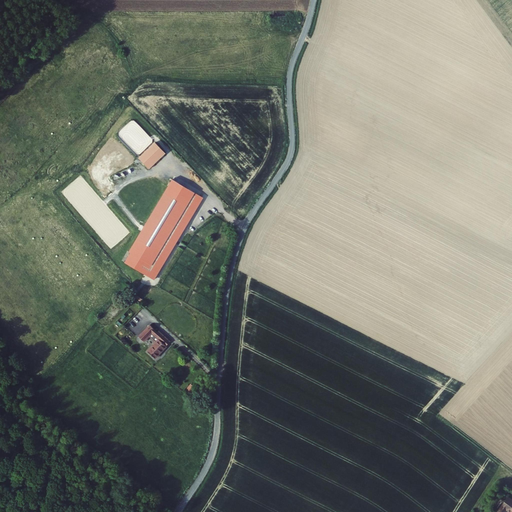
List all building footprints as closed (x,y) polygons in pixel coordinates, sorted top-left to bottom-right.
[(167,154),(155,142),(138,158),(150,170),(167,154)] [(203,196),(171,178),(122,262),(154,280),(203,196)] [(142,336),(146,341),(158,330),(151,323),(150,325),(151,327),(142,336)] [(148,354),(154,360),(171,342),(161,332),(157,336),(161,340),(148,354)] [(511,495),(510,494),(499,510),(502,511),(506,511),(509,508),(511,509),(511,495)]
